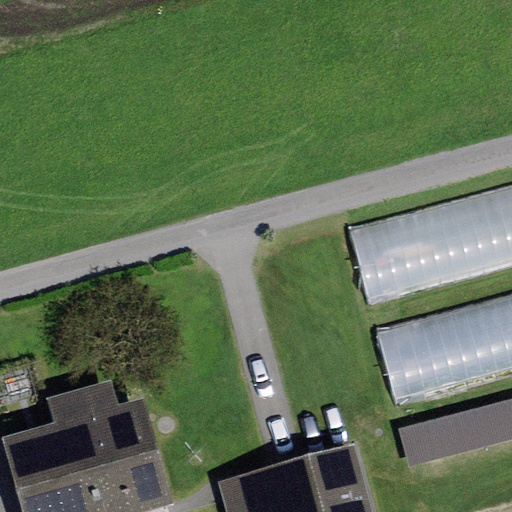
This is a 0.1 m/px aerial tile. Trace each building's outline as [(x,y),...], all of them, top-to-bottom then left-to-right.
[(511,265),(511,184),(346,229),(366,304),(511,265)] [(511,374),(511,293),(375,330),(394,405),(511,374)] [(53,425),(0,439),(0,444),(18,511),(151,511),(171,507),(141,399),(116,406),(109,383),(46,400),(53,425)] [(511,440),(511,398),(396,428),(406,468),(511,440)] [(374,511),(356,445),(215,483),(223,511),(374,511)]
